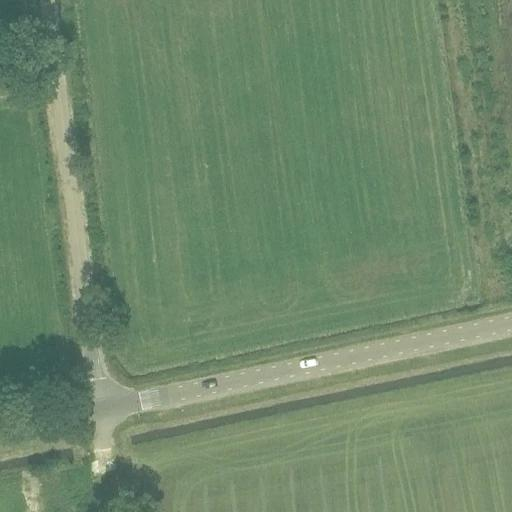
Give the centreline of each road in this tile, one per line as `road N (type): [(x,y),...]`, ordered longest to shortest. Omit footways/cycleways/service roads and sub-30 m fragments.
road 1 (unclassified): [(98,409),(511,324)]
road 2 (unclassified): [(98,409),(49,0)]
